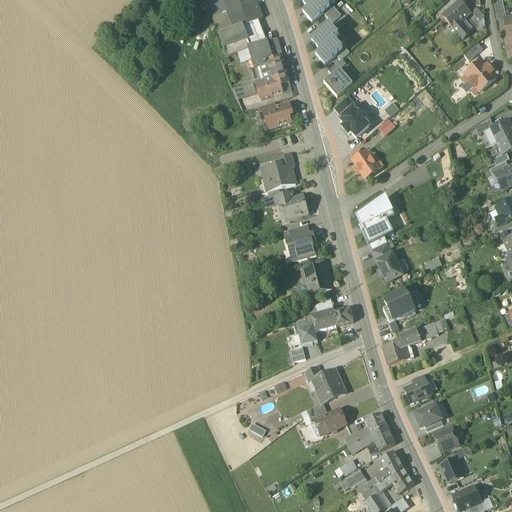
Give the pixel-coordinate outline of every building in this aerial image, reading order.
[(223,24),(227,34),(243,28),(258,22),(262,21),(262,20),(263,20),(254,0),(207,0),(213,12),(215,17),(227,13),(230,21),(229,22),(223,24)] [(299,0),(299,1),(308,11),(320,0),(299,0)] [(312,25),(323,15),(330,9),(321,0),(320,0),(308,11),(303,15),(312,25)] [(495,5),(498,22),(505,21),(505,19),(507,19),(503,1),(495,5)] [(441,18),(451,29),(457,24),(463,19),(465,18),(455,6),(441,18)] [(323,15),(328,20),(337,12),(332,7),(330,9),(323,15)] [(468,17),(474,24),(480,18),(474,11),(468,17)] [(204,15),(206,21),(212,18),(215,17),(213,12),(204,15)] [(341,18),(337,12),(328,20),(332,26),(341,18)] [(212,18),(219,37),(227,34),(223,24),(229,22),(230,21),(227,13),(215,17),(212,18)] [(432,23),(427,17),(419,24),(424,30),(432,23)] [(473,30),(463,19),(457,24),(466,35),(473,30)] [(251,49),(267,44),(258,22),(243,28),(248,41),(251,49)] [(451,29),(462,42),(467,37),(466,35),(457,24),(451,29)] [(312,43),(320,53),(334,42),(339,38),(330,27),(312,43)] [(219,37),(224,50),(248,41),(243,28),(227,34),(219,37)] [(224,50),(228,59),(238,55),(249,51),(249,49),(251,49),(248,41),(224,50)] [(253,62),(256,70),(262,68),(262,70),(265,69),(265,68),(268,67),(267,65),(271,64),(270,61),(266,49),(278,45),(276,41),(267,44),(251,49),(249,49),(249,51),(253,62)] [(342,52),(334,42),(320,53),(316,57),(325,67),(336,58),(342,52)] [(464,57),(468,63),(482,51),(478,46),(464,57)] [(342,52),(336,58),(341,63),(342,62),(350,55),(345,50),(342,52)] [(241,66),(253,62),(249,51),(238,55),(241,66)] [(278,59),(270,61),(271,64),(267,65),(268,67),(275,90),(280,89),(289,86),(282,60),(279,61),(278,59)] [(328,74),(332,78),(340,71),(346,66),(342,62),(341,63),(328,74)] [(475,87),(480,93),(496,80),(491,75),(492,73),(487,67),(486,68),(481,63),(465,75),(470,81),(469,83),(474,89),(475,87)] [(275,90),(268,67),(265,68),(265,69),(262,70),(262,68),(256,70),(261,85),(257,86),(260,94),(271,91),(271,92),(275,91),(275,90)] [(348,78),(346,78),(340,71),(332,78),(324,85),(337,100),(353,87),(352,85),(352,82),(350,80),(348,78)] [(470,81),(465,75),(460,80),(464,86),(469,83),(470,81)] [(253,83),(247,85),(235,88),(239,101),(251,97),(248,88),(254,86),(253,83)] [(466,95),(470,92),(474,89),(469,83),(464,86),(461,89),(466,95)] [(273,98),(275,105),(293,100),(289,86),(280,89),(282,96),(273,98)] [(474,98),(480,93),(475,87),(474,89),(470,92),(474,98)] [(275,91),(271,92),(273,98),(282,96),(280,89),(275,90),(275,91)] [(262,102),(273,98),(271,92),(271,91),(260,94),(262,102)] [(334,111),(342,120),(353,111),(356,108),(348,99),(334,111)] [(277,111),(275,105),(258,110),(260,117),(264,115),(264,114),(277,111)] [(359,105),(356,108),(353,111),(358,116),(359,115),(365,122),(364,123),(369,129),(375,124),(370,118),(371,117),(365,110),(364,111),(359,105)] [(393,106),(385,113),(390,119),(398,112),(393,106)] [(264,115),(269,132),(291,125),(289,118),(292,117),(289,107),(277,111),(264,114),(264,115)] [(342,120),(340,122),(345,128),(344,129),(350,136),(351,135),(356,140),(369,129),(364,123),(365,122),(359,115),(358,116),(353,111),(342,120)] [(496,118),(499,123),(508,119),(506,113),(496,118)] [(475,130),(478,136),(483,134),(489,131),(489,130),(493,128),(490,120),(475,130)] [(489,131),(496,145),(511,137),(511,127),(509,121),(493,128),(489,130),(489,131)] [(395,130),(389,122),(378,131),(385,139),(395,130)] [(489,131),(483,134),(490,148),(496,145),(489,131)] [(511,153),(511,137),(496,145),(502,157),(502,158),(507,156),(511,153)] [(359,151),(350,157),(354,163),(362,157),(359,151)] [(354,163),(353,163),(357,169),(361,174),(366,181),(378,173),(378,172),(369,159),(366,154),(362,157),(354,163)] [(374,155),(369,159),(378,172),(383,168),(374,155)] [(493,162),(496,168),(506,163),(510,162),(507,156),(502,158),(502,157),(493,162)] [(284,165),(285,172),(292,170),(294,169),(291,157),(278,160),(279,166),(280,166),(284,165)] [(508,169),(506,163),(496,168),(490,171),(492,177),(497,175),(497,174),(508,169)] [(267,180),(271,193),(296,187),(292,170),(285,172),(284,165),(280,166),(279,166),(262,170),(264,181),(267,180)] [(499,184),(503,193),(511,188),(511,167),(508,169),(497,174),(497,175),(501,183),(499,184)] [(497,175),(492,177),(488,179),(491,188),(499,184),(501,183),(497,175)] [(511,194),(503,199),(506,204),(511,201),(511,194)] [(277,207),(277,208),(282,206),(282,205),(294,202),(292,195),(275,199),(277,207)] [(277,207),(275,199),(264,202),(266,210),(277,207)] [(286,222),(286,224),(308,218),(303,199),(294,202),(282,205),(282,206),(285,205),(290,221),(286,222)] [(362,234),(369,247),(385,240),(394,235),(387,223),(395,219),(392,213),(386,200),(358,219),(361,224),(365,233),(362,234)] [(495,221),(499,229),(500,228),(511,222),(511,201),(506,204),(496,209),(500,219),(495,221)] [(500,219),(496,209),(489,213),(493,222),(495,221),(500,219)] [(511,222),(500,228),(503,234),(511,229),(511,222)] [(299,237),(300,241),(310,238),(307,229),(287,234),(288,239),(299,237)] [(294,255),(296,263),(316,258),(314,249),(317,248),(314,237),(310,238),(300,241),(299,237),(288,239),(284,240),(287,251),(294,249),(295,255),(294,255)] [(369,247),(371,253),(387,246),(387,245),(385,240),(369,247)] [(371,253),(377,264),(392,257),(387,246),(371,253)] [(377,264),(387,286),(402,278),(395,262),(392,257),(377,264)] [(395,262),(402,278),(410,274),(402,258),(395,262)] [(301,268),(303,275),(306,274),(325,269),(326,269),(324,262),(301,268)] [(427,268),(430,273),(441,268),(438,263),(427,268)] [(309,287),(307,288),(296,291),(299,300),(309,297),(311,296),(331,291),(329,281),(328,281),(325,269),(306,274),(309,287)] [(383,312),(390,325),(414,313),(405,293),(385,303),(388,310),(383,312)] [(318,316),(333,312),(331,300),(316,308),(318,316)] [(350,311),(334,315),(336,329),(353,324),(350,311)] [(310,318),(311,319),(312,326),(315,335),(336,329),(334,315),(333,312),(318,316),(310,318)] [(296,337),(298,336),(297,333),(299,332),(299,329),(312,326),(311,319),(305,320),(306,323),(294,326),(296,337)] [(445,322),(437,325),(441,334),(449,332),(445,322)] [(437,325),(415,333),(420,344),(441,336),(441,334),(437,325)] [(315,335),(312,326),(299,329),(299,332),(297,333),(298,336),(302,348),(317,344),(315,335)] [(415,333),(410,335),(415,346),(420,344),(415,333)] [(411,347),(415,346),(410,335),(400,339),(402,344),(404,350),(411,347)] [(384,349),(389,367),(408,362),(404,350),(402,344),(384,349)] [(404,350),(408,362),(414,360),(411,347),(404,350)] [(291,353),(294,365),(306,362),(303,350),(291,353)] [(305,375),(310,386),(312,385),(311,383),(322,379),(317,369),(305,375)] [(319,393),(325,406),(346,397),(339,381),(337,381),(334,374),(335,373),(322,379),(311,383),(312,385),(316,394),(319,393)] [(412,383),(414,388),(426,383),(424,378),(412,383)] [(427,384),(431,395),(438,392),(433,381),(427,384)] [(404,392),(410,406),(432,396),(431,395),(427,384),(426,383),(414,388),(404,392)] [(284,384),(274,389),(277,396),(287,391),(284,384)] [(323,407),(325,406),(319,393),(316,394),(322,407),(323,407)] [(496,403),(493,395),(487,398),(490,406),(496,403)] [(422,408),(424,413),(435,408),(433,403),(422,408)] [(443,406),(435,409),(441,422),(449,419),(443,406)] [(322,407),(307,413),(310,419),(326,412),(323,407),(322,407)] [(415,417),(421,431),(425,430),(441,422),(435,409),(435,408),(424,413),(415,417)] [(326,412),(310,419),(312,424),(312,426),(317,423),(328,418),(326,412)] [(304,422),(310,419),(307,413),(301,416),(304,422)] [(317,423),(324,437),(332,434),(332,435),(334,436),(337,434),(338,432),(337,431),(346,427),(342,418),(340,419),(338,413),(328,418),(317,423)] [(365,423),(368,430),(371,436),(387,429),(381,416),(365,423)] [(502,426),(500,420),(492,421),(494,428),(502,426)] [(425,430),(427,435),(444,428),(441,422),(425,430)] [(318,440),(324,437),(317,423),(312,426),(312,424),(311,425),(311,426),(310,427),(316,439),(318,440)] [(252,426),(249,432),(263,440),(266,433),(252,426)] [(395,447),(387,429),(371,436),(374,443),(375,445),(378,452),(379,454),(395,447)] [(361,442),(371,436),(368,430),(358,435),(361,442)] [(438,448),(441,455),(451,451),(454,451),(456,450),(457,448),(459,447),(452,431),(434,439),(438,448)] [(344,441),(348,450),(361,442),(358,435),(344,441)] [(348,450),(352,457),(374,443),(371,436),(361,442),(348,450)] [(371,456),(378,452),(375,445),(368,449),(371,456)] [(428,452),(432,463),(442,459),(441,455),(438,448),(428,452)] [(446,459),(449,465),(456,461),(456,462),(465,458),(463,452),(446,459)] [(386,474),(390,480),(404,471),(395,455),(380,463),(386,474)] [(511,466),(509,456),(501,458),(503,467),(511,466)] [(440,469),(448,487),(464,480),(456,462),(456,461),(449,465),(440,469)] [(345,479),(355,472),(351,467),(353,465),(352,463),(349,464),(340,470),(345,479)] [(413,487),(404,471),(390,480),(381,486),(375,489),(380,497),(383,495),(394,488),(399,496),(413,487)] [(360,473),(347,482),(351,489),(352,491),(358,488),(360,491),(368,486),(360,473)] [(386,474),(377,479),(381,486),(390,480),(386,474)] [(360,491),(364,497),(375,489),(381,486),(377,479),(368,486),(360,491)] [(347,482),(346,480),(339,484),(345,493),(351,489),(347,482)] [(364,497),(369,504),(378,499),(380,497),(375,489),(364,497)] [(453,498),(458,511),(464,511),(465,511),(481,505),(480,504),(474,489),(453,498)] [(392,507),(383,495),(380,497),(378,499),(385,511),(388,510),(392,507)] [(384,511),(385,511),(378,499),(369,504),(372,511),(373,511),(384,511)] [(406,511),(410,510),(403,500),(392,507),(388,510),(389,511),(406,511)] [(489,501),(482,504),(485,511),(488,511),(493,510),(489,501)]
